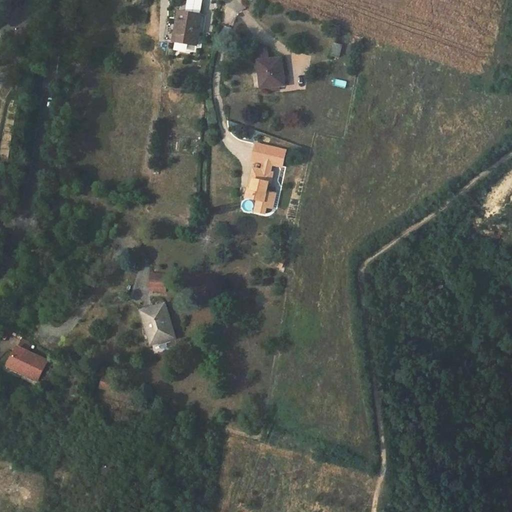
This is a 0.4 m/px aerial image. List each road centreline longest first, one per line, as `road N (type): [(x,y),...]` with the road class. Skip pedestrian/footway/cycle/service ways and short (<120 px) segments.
road 1 (track): [(511,153),(359,271),(382,473)]
road 2 (residential): [(0,272),(34,174),(61,0)]
road 3 (track): [(382,473),(225,434)]
